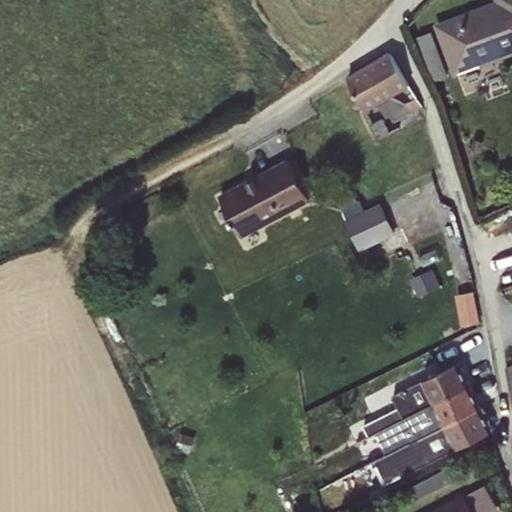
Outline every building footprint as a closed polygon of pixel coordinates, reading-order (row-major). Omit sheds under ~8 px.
[(511,0),(499,0),(501,3),(439,26),(458,75),(511,54),(511,0)] [(424,51),(436,47),(430,31),(418,36),(424,51)] [(436,47),(424,51),(435,81),(447,76),(436,47)] [(391,53),(347,79),(366,111),(377,105),(386,118),(390,115),(395,122),(422,106),(416,97),(404,104),(391,96),(409,86),(391,53)] [(289,161),(220,197),(242,237),(310,201),(289,161)] [(348,183),(332,191),(341,209),(357,201),(348,183)] [(341,210),(347,220),(365,212),(360,200),(341,210)] [(365,212),(347,220),(359,247),(393,232),(380,205),(365,212)] [(430,269),(412,278),(420,297),(439,287),(430,269)] [(457,296),(462,319),(463,325),(478,323),(472,293),(457,296)] [(409,415),(471,384),(460,361),(392,395),(397,407),(362,424),(368,435),(375,432),(409,415)] [(414,426),(381,442),(387,455),(482,407),(471,384),(409,415),(414,426)] [(482,407),(387,455),(372,462),(384,486),(493,431),(482,407)] [(409,415),(375,432),(381,442),(414,426),(409,415)] [(180,432),(175,449),(190,453),(195,437),(180,432)] [(448,466),(409,487),(415,500),(455,479),(448,466)] [(464,494),(429,511),(497,511),(485,486),(465,496),(464,494)]
